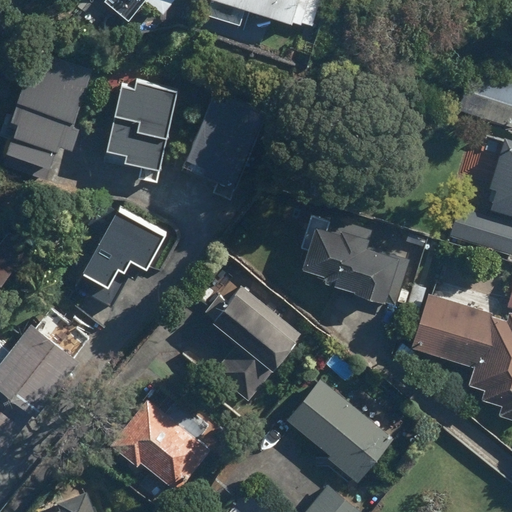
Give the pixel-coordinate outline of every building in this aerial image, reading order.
[(84,0),(74,14),(114,47),(151,0),(154,0),(169,12),(178,0),(84,0)] [(216,0),(213,11),(250,22),(255,4),(310,21),(316,0),(216,0)] [(7,163),(54,177),(59,162),(60,162),(66,145),(68,146),(70,141),(84,145),(91,122),(83,120),(100,67),(42,49),(22,115),(28,117),(25,126),(23,126),(17,147),(12,146),(7,163)] [(511,79),(473,68),(461,107),(511,122),(511,79)] [(138,85),(127,83),(112,159),(147,166),(145,174),(166,179),(185,86),(139,76),(138,85)] [(190,168),(223,179),(221,187),(240,194),(243,186),(270,108),(217,90),(190,168)] [(496,205),(511,210),(511,135),(494,184),(502,187),(496,205)] [(136,250),(150,257),(168,222),(124,199),(91,264),(85,261),(76,280),(114,299),(123,281),(115,277),(125,257),(131,260),(136,250)] [(511,217),(459,203),(451,236),(511,251),(511,217)] [(381,229),(318,210),(308,243),(318,246),(312,266),(343,275),(342,281),(397,295),(409,250),(377,241),(381,229)] [(0,291),(39,248),(13,225),(7,233),(0,226),(0,291)] [(310,335),(246,283),(219,315),(246,337),(219,367),(252,397),(281,365),(283,367),(310,335)] [(511,306),(509,305),(507,312),(432,287),(415,340),(478,360),(472,379),(488,385),(486,393),(504,399),(501,409),(511,412),(511,306)] [(0,460),(39,408),(46,413),(80,368),(90,355),(54,328),(46,339),(31,327),(15,348),(2,339),(0,340),(0,460)] [(399,432),(325,373),(291,416),(365,475),(399,432)] [(174,414),(149,395),(117,436),(183,488),(216,447),(204,438),(220,414),(190,392),(174,414)] [(361,511),(366,507),(333,478),(302,511),(361,511)] [(100,511),(90,489),(37,511),(100,511)]
